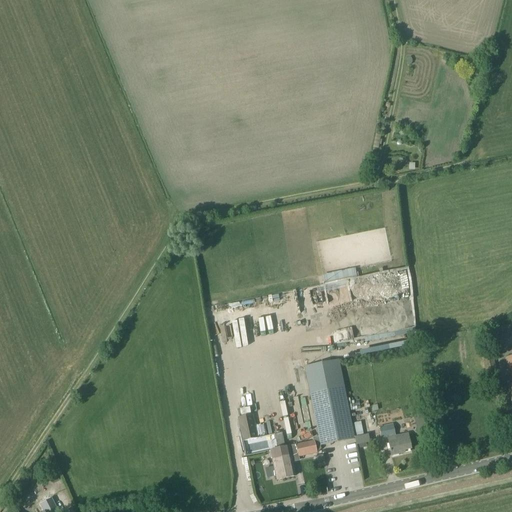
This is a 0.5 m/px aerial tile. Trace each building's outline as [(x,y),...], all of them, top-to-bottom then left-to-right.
[(387,298),(385,289),(370,290),(371,300),(387,298)] [(347,303),(368,297),(367,292),(346,297),(347,303)] [(503,348),(511,345),(511,325),(500,328),(501,335),(500,335),(503,348)] [(210,327),(204,328),(206,343),(212,342),(210,327)] [(479,352),(487,382),(498,380),(490,349),(479,352)] [(338,362),(304,369),(319,438),(313,440),(314,443),(296,447),(299,458),(317,455),(315,448),(320,446),(320,447),(354,440),(338,362)] [(214,382),(220,381),(217,364),(211,365),(214,382)] [(255,379),(266,375),(264,370),(253,374),(255,379)] [(379,413),(363,416),(364,423),(401,418),(399,409),(388,411),(388,407),(378,408),(379,413)] [(276,438),(294,437),(292,413),(279,414),(280,431),(276,432),(276,438)] [(242,442),(257,439),(252,415),(237,418),(242,442)] [(401,455),(401,452),(411,450),(408,435),(396,437),(393,426),(379,429),(381,439),(387,438),(391,457),(401,455)] [(296,447),(270,452),(277,482),(295,478),(291,460),(299,458),(296,447)] [(17,509),(42,471),(33,465),(8,503),(17,509)]
